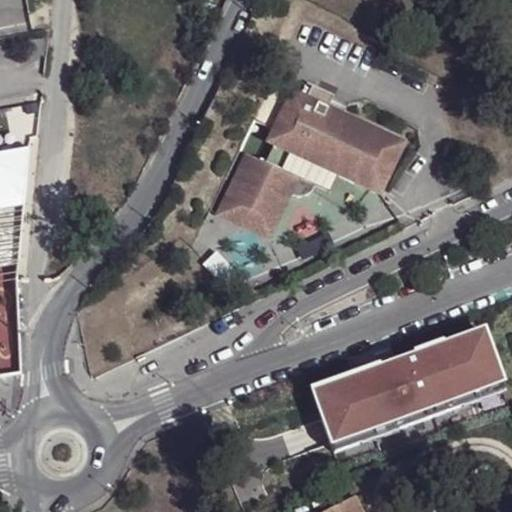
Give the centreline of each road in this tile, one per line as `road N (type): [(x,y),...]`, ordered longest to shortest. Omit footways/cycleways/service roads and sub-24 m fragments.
road 1 (unclassified): [(40,377),(46,335),(140,204),(247,0)]
road 2 (residential): [(246,372),(290,316),(511,203)]
road 3 (residential): [(246,372),(511,269)]
